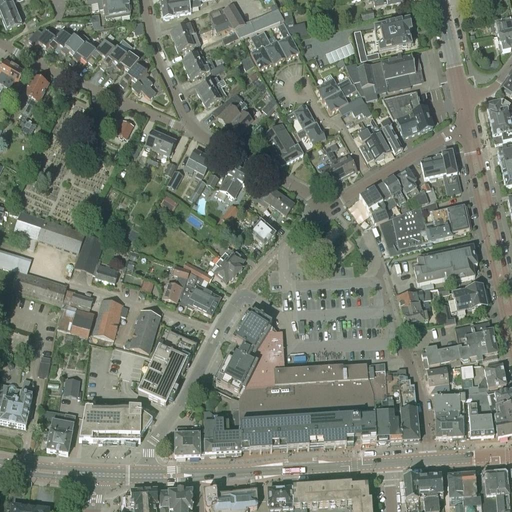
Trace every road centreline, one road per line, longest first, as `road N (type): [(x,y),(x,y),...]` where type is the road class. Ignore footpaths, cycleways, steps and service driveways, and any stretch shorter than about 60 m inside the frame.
road 1 (tertiary): [(470,150),(511,364)]
road 2 (residential): [(190,127),(0,43)]
road 3 (secondary): [(199,474),(387,462)]
road 4 (residential): [(216,334),(250,280),(328,206)]
road 5 (unknown): [(0,433),(21,437),(31,428),(39,387),(28,371),(41,323),(27,307)]
road 6 (residential): [(328,206),(190,127)]
road 7 (residential): [(144,474),(149,450),(216,334)]
road 8 (tertiary): [(511,296),(480,160),(470,150)]
road 9 (residential): [(190,127),(152,43),(145,0)]
road 10 (residential): [(216,334),(96,295)]
road 11 (residential): [(369,181),(335,122),(326,126),(301,85)]
